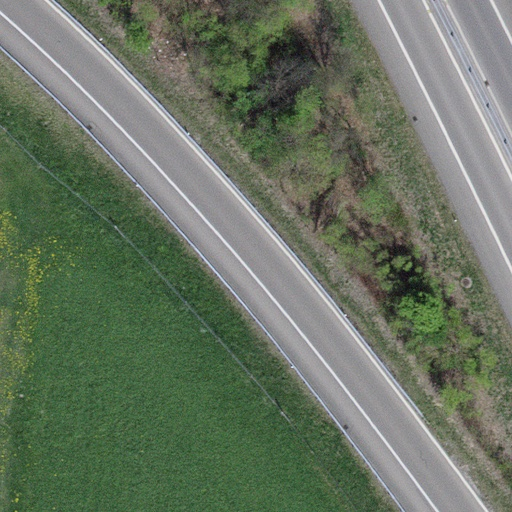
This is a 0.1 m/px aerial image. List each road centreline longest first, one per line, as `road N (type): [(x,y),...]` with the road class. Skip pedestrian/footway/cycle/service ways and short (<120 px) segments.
road 1 (motorway): [(7,0),(127,112),(234,230),(457,511)]
road 2 (motorway): [(396,0),(511,231)]
